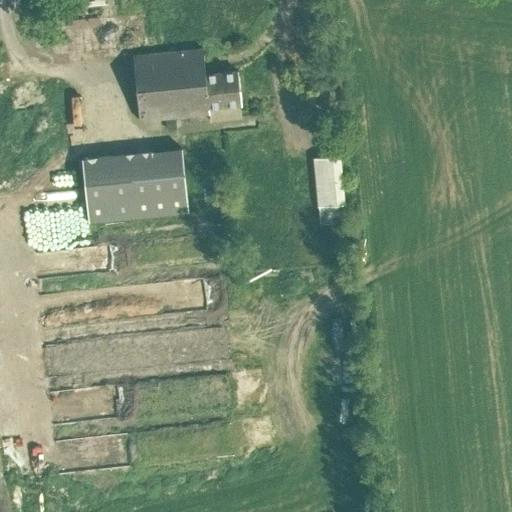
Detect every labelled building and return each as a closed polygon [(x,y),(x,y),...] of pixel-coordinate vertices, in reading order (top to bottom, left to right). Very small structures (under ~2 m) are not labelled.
[(131,54),(137,119),(209,112),(208,107),(239,104),(235,70),(205,73),(202,47),(131,54)] [(82,158),(88,222),(188,211),(182,147),(82,158)] [(314,157),(319,217),(344,215),(343,203),(345,203),(341,154),(314,157)] [(248,210),(235,210),(236,232),(249,231),(248,210)] [(213,308),(224,309),(224,291),(214,291),(213,308)]
